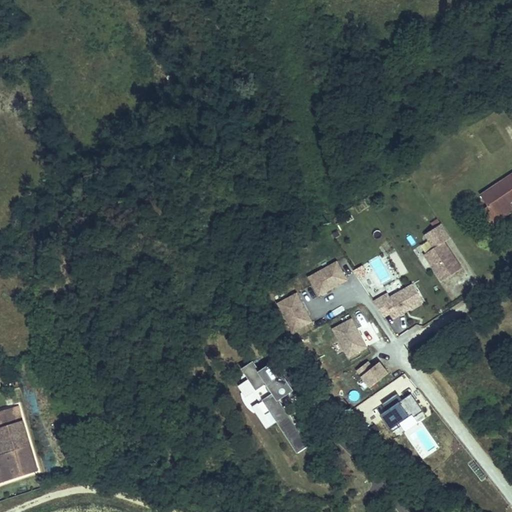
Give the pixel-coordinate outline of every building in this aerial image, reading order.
[(511,165),(511,164),(474,189),(481,199),(488,209),(499,201),(497,197),(501,195),(511,187),(511,165)] [(488,209),(481,199),(476,203),(486,218),(507,204),(501,195),(497,197),(499,201),(488,209)] [(454,262),(437,235),(444,231),(434,217),(418,227),(427,241),(417,247),(435,274),(454,262)] [(409,272),(398,248),(389,252),(400,276),(409,272)] [(311,290),(340,274),(329,255),(301,271),(311,290)] [(355,260),(346,265),(350,272),(359,267),(355,260)] [(386,313),(414,294),(403,277),(382,291),(379,287),(366,296),(376,311),(382,307),(386,313)] [(305,316),(290,287),(270,297),(286,326),(305,316)] [(324,322),(339,352),(358,342),(343,313),(324,322)] [(348,365),(361,382),(379,368),(371,357),(364,362),(359,356),(348,365)] [(241,405),(244,409),(269,400),(281,392),(271,378),(274,376),(263,360),(249,369),(242,359),(231,367),(238,377),(227,385),(235,396),(241,392),(248,401),(241,405)] [(283,389),(274,376),(271,378),(281,392),(283,389)] [(413,407),(405,394),(400,397),(397,392),(392,395),(388,388),(372,398),(377,405),(370,409),(381,427),(390,421),(389,418),(402,410),(403,413),(413,407)] [(405,394),(402,389),(397,392),(400,397),(405,394)] [(286,425),(269,400),(244,409),(256,426),(266,420),(273,430),(286,425)] [(0,480),(33,469),(11,402),(0,406),(0,480)] [(286,425),(273,430),(278,438),(290,430),(286,425)] [(299,443),(290,430),(278,438),(287,451),(299,443)]
